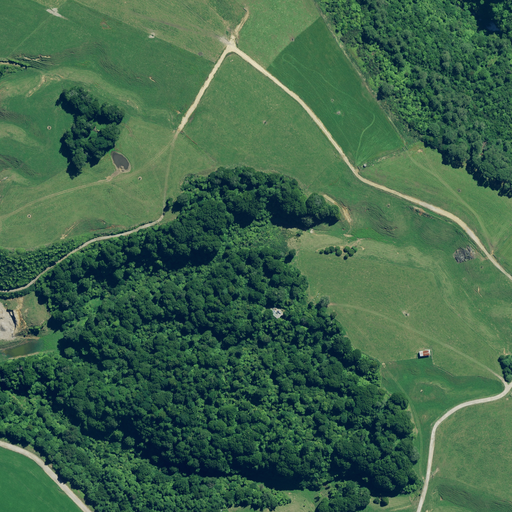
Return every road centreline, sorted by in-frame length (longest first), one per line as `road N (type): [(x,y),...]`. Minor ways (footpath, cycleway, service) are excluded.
road 1 (track): [(99,511),(43,446),(0,425)]
road 2 (track): [(471,397),(441,417),(420,511)]
